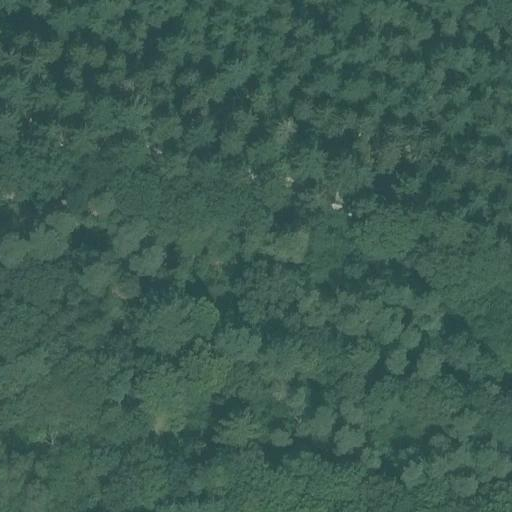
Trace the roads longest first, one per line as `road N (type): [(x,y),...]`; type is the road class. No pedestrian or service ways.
road 1 (unknown): [(511,220),(0,97)]
road 2 (track): [(0,117),(511,237)]
